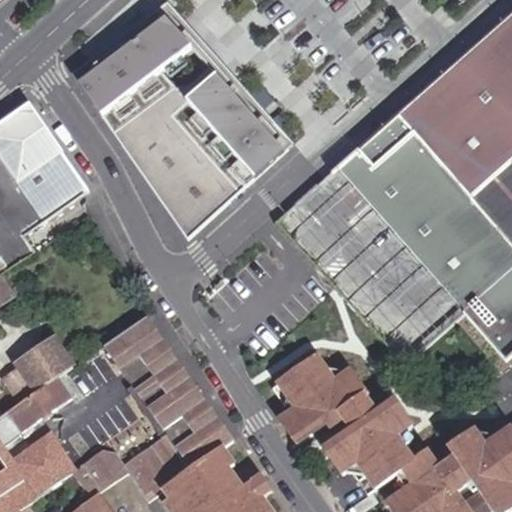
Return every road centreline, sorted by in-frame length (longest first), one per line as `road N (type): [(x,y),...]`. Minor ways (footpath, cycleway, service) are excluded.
road 1 (residential): [(27,55),(112,173),(172,283)]
road 2 (residential): [(257,422),(172,283)]
